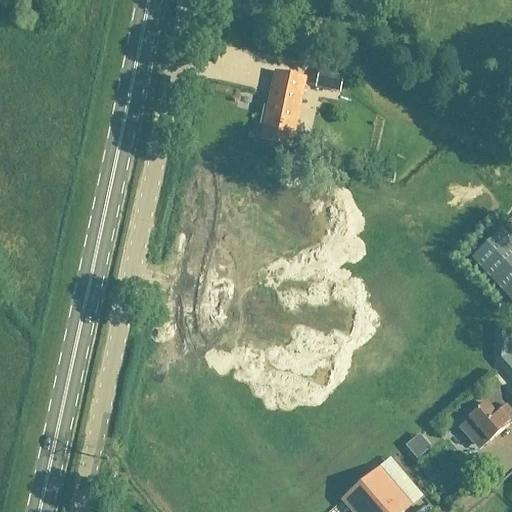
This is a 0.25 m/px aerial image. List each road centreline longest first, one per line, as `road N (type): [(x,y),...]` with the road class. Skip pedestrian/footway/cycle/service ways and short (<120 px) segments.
road 1 (primary): [(37,511),(146,0)]
road 2 (unclassified): [(79,511),(185,0)]
